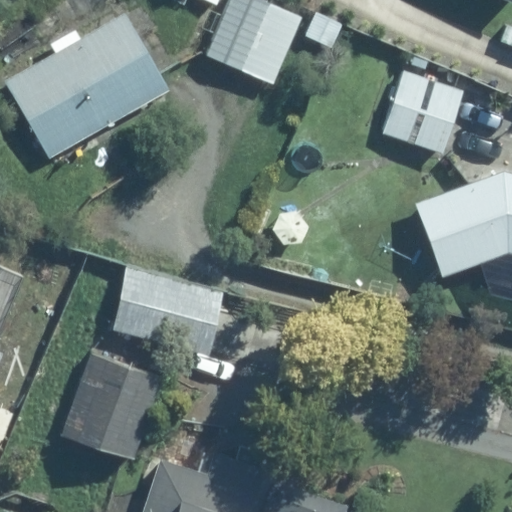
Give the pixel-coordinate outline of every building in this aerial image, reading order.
[(297,24),(245,0),(231,0),(204,58),(268,88),(297,24)] [(163,92),(120,17),(2,85),(45,159),(163,92)] [(459,97),(402,75),(380,134),(437,156),(459,97)] [(511,180),(498,177),(410,206),(434,279),(505,255),(511,257),(511,180)] [(198,353),(215,292),(126,267),(109,328),(198,353)] [(127,459),(153,373),(86,353),(61,438),(127,459)] [(146,450),(151,451),(180,465),(193,437),(159,422),(146,450)] [(197,480),(155,464),(137,511),(348,511),(351,504),(271,475),(278,455),(233,439),(228,452),(210,446),(197,480)]
